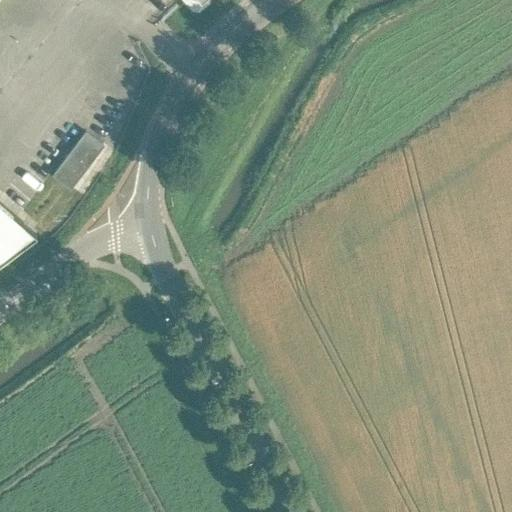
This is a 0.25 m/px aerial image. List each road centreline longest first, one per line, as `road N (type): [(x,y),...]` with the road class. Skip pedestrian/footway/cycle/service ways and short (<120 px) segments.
road 1 (tertiary): [(286,511),(164,275),(148,220)]
road 2 (tertiary): [(148,220),(161,125),(187,78),(269,0)]
road 3 (tertiary): [(0,313),(72,260),(148,220)]
